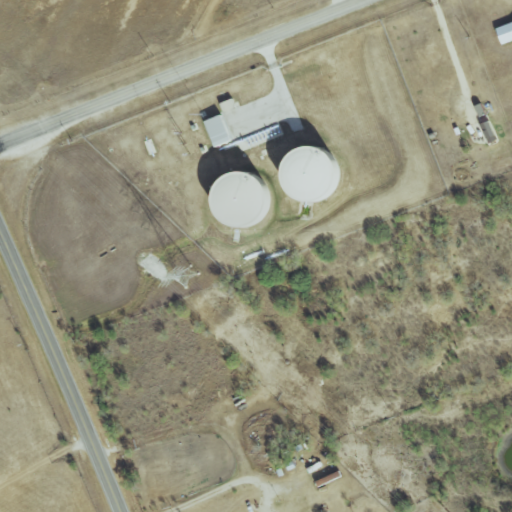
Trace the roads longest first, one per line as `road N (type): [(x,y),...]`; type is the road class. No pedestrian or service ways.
road 1 (residential): [(0,145),(366,0)]
road 2 (secondary): [(0,229),(122,511)]
